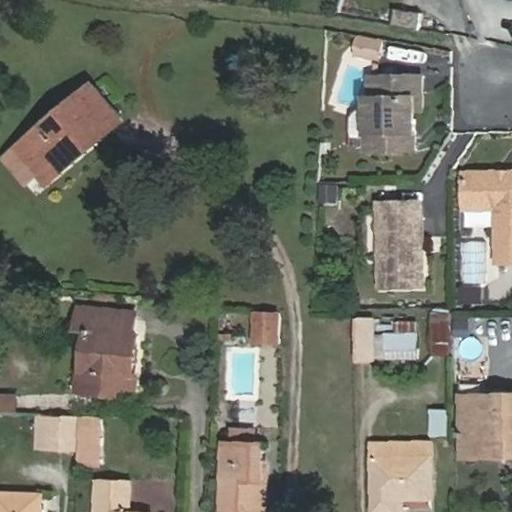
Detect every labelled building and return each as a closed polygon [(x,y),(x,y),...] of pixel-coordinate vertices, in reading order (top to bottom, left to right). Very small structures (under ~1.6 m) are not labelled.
[(371,76),(372,98),(367,98),(367,150),(419,150),(417,111),(425,110),(424,76),(371,76)] [(50,175),(121,115),(95,84),(23,145),(50,175)] [(511,171),(466,173),(467,210),(498,210),(500,263),(511,262),(511,171)] [(426,286),(422,203),(380,202),(382,287),(426,286)] [(481,288),(458,288),(458,306),(481,306),(481,288)] [(82,310),(80,328),(91,328),(87,373),(90,373),(88,390),(135,395),(139,336),(135,336),(136,315),(82,310)] [(280,314),(257,313),(257,342),(280,342),(280,314)] [(359,359),(378,359),(421,359),(420,331),(377,332),(377,319),(358,319),(359,359)] [(20,395),(0,394),(0,412),(20,413),(20,395)] [(511,394),(463,396),(465,449),(511,448),(511,394)] [(76,449),(78,418),(54,417),(53,449),(76,449)] [(103,464),(104,419),(84,418),(82,463),(103,464)] [(232,443),(243,443),(257,444),(258,429),(233,428),(232,443)] [(431,442),(376,443),(378,510),(404,509),(403,499),(433,497),(431,442)] [(226,443),(225,511),(264,511),(266,444),(257,444),(243,443),(232,443),(226,443)] [(99,480),(97,511),(132,511),(132,482),(99,480)] [(0,511),(43,511),(44,495),(0,493),(0,511)]
